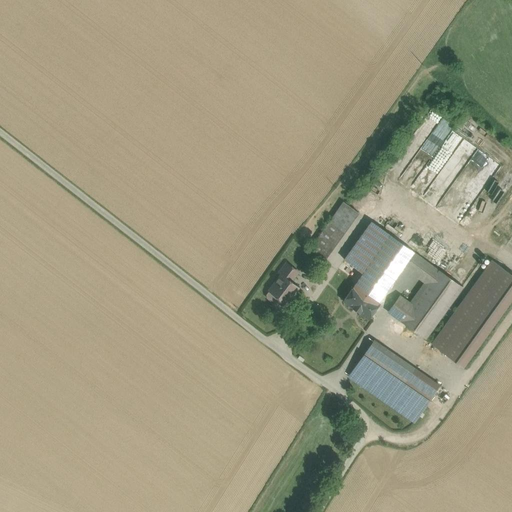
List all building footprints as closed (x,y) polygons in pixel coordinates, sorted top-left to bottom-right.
[(454,179),(436,208),(461,223),(499,163),(465,141),(448,168),(453,171),(450,176),(454,179)] [(375,201),(371,194),(363,192),(356,196),(354,204),(358,211),(366,213),(373,209),(375,201)] [(344,203),(310,249),(325,260),(358,214),(344,203)] [(372,222),(345,260),(352,265),(360,254),(379,227),(372,222)] [(379,227),(360,254),(371,262),(390,234),(380,227),(379,227)] [(363,273),(362,274),(385,292),(398,274),(408,260),(414,252),(390,234),(371,262),(363,273)] [(427,262),(414,252),(408,260),(421,270),(427,262)] [(360,254),(352,265),(363,273),(371,262),(360,254)] [(398,274),(417,288),(422,281),(423,279),(417,275),(421,270),(408,260),(398,274)] [(511,275),(492,261),(433,344),(463,366),(511,296),(511,275)] [(421,270),(417,275),(423,279),(433,266),(427,262),(421,270)] [(286,263),(278,273),(281,275),(285,278),(288,275),(294,277),(298,272),(286,263)] [(423,279),(422,281),(429,286),(440,271),(433,266),(423,279)] [(416,295),(409,304),(408,303),(397,318),(424,337),(460,286),(440,271),(429,286),(420,297),(416,295)] [(385,292),(362,274),(343,301),(368,320),(379,304),(378,303),(385,292)] [(298,288),(285,278),(281,275),(269,291),(267,294),(267,297),(271,300),(274,299),(276,297),(284,302),(290,294),(292,296),(298,288)] [(429,286),(422,281),(417,288),(414,293),(416,295),(420,297),(429,286)] [(401,293),(388,311),(397,318),(408,303),(404,300),(407,297),(401,293)] [(415,368),(373,340),(363,355),(405,383),(415,368)] [(405,383),(363,355),(349,375),(415,421),(429,400),(405,383)] [(440,385),(415,368),(405,383),(429,400),(440,385)]
